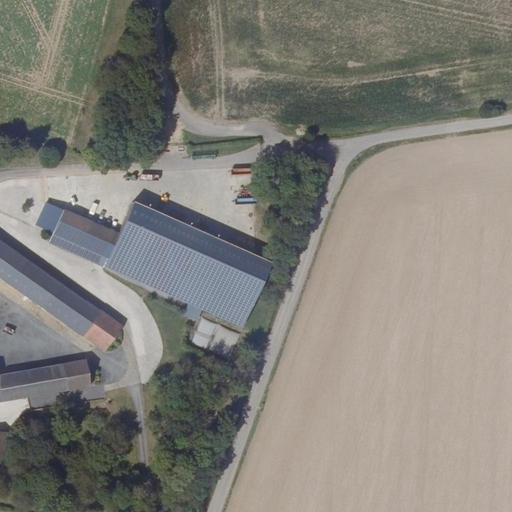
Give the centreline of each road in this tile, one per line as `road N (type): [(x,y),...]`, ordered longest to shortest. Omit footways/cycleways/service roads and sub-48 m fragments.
road 1 (unclassified): [(212,511),(344,146),(511,118)]
road 2 (track): [(344,146),(220,136),(169,111),(157,0)]
